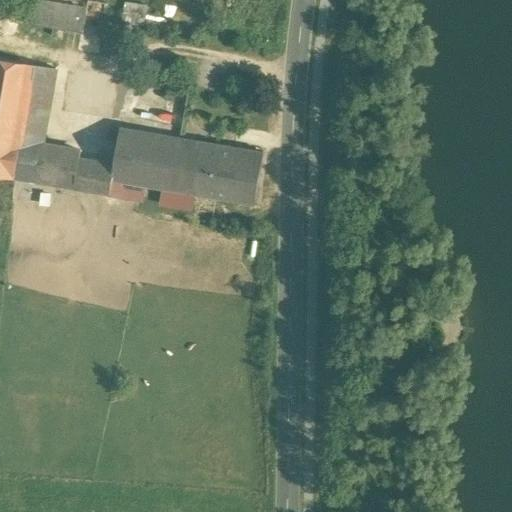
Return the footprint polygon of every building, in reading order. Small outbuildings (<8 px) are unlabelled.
[(43,0),(27,0),(24,21),(40,23),(43,0)] [(87,7),(45,0),(43,0),(40,23),(83,31),(87,7)] [(147,6),(126,3),(123,23),(144,27),(147,6)] [(35,64),(0,57),(0,174),(15,177),(35,64)] [(81,150),(43,143),(56,68),(35,64),(15,177),(75,187),(80,156),(81,150)] [(115,161),(113,179),(192,192),(201,140),(121,126),(115,161)] [(264,151),(201,140),(192,192),(255,203),(264,151)] [(113,179),(115,161),(80,156),(75,187),(110,193),(113,179)] [(185,222),(133,216),(130,241),(182,247),(185,222)]
